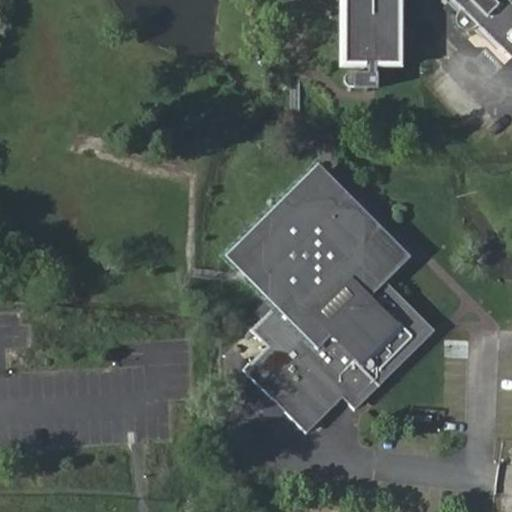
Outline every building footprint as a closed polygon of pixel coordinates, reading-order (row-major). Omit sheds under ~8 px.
[(339,0),(340,66),(356,66),(372,66),(400,65),(400,0),(339,0)] [(511,0),(450,0),(510,59),(511,57),(511,0)] [(372,72),(357,72),(352,72),(346,76),(342,79),(342,82),(343,85),(349,89),(372,88),(372,72)] [(228,252),(277,304),(281,301),(267,284),(272,278),(259,264),(260,244),(269,236),(269,219),(285,205),(294,206),(307,195),(336,198),(338,208),(358,210),(366,217),(367,236),(372,242),(372,262),(387,278),(411,253),(376,217),(323,162),(246,235),(228,252)] [(281,301),(277,304),(253,326),(271,345),(247,367),(307,432),(344,399),(355,409),(439,331),(387,278),(372,262),(372,242),(367,236),(366,217),(358,210),(338,208),(336,198),(307,195),(294,206),(285,205),(269,219),(269,236),(260,244),(259,264),(272,278),(267,284),(281,301)]
